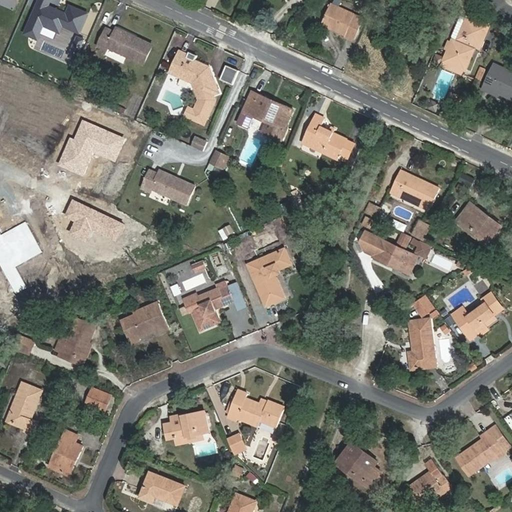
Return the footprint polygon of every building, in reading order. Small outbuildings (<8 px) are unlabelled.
[(477,5),(475,0),(465,0),(461,2),(465,11),(477,5)] [(335,28),(334,31),(345,36),(353,40),(363,18),(330,3),(322,22),(335,28)] [(451,65),(464,70),(474,48),(479,46),(488,26),(460,13),(451,34),(451,41),(448,50),(443,61),(451,65)] [(321,25),(334,31),(335,28),(322,22),(321,25)] [(107,49),(143,66),(152,47),(116,31),(114,35),(105,31),(97,48),(106,52),(107,49)] [(181,71),(178,77),(193,83),(200,101),(219,93),(209,68),(206,69),(201,67),(201,64),(187,58),(188,56),(179,52),(173,67),(181,71)] [(489,70),(483,85),(502,94),(511,98),(511,72),(499,66),(492,63),(489,70)] [(220,79),(232,84),(237,70),(225,65),(220,79)] [(462,74),(464,70),(451,65),(449,69),(462,74)] [(482,79),(486,68),(480,66),(476,77),(482,79)] [(502,94),(483,85),(481,90),(500,98),(502,94)] [(294,110),(252,90),(243,110),(285,130),(294,110)] [(455,102),(458,95),(450,92),(447,99),(455,102)] [(133,97),(128,115),(136,117),(140,98),(133,97)] [(334,133),(329,130),(320,126),(325,118),(316,113),(302,143),(337,159),(347,139),(334,133)] [(105,155),(109,145),(120,150),(125,139),(84,122),(80,133),(84,134),(80,144),(76,142),(71,140),(61,165),(83,174),(93,150),(105,155)] [(151,132),(151,142),(164,143),(165,133),(151,132)] [(204,152),(208,143),(196,138),(192,147),(204,152)] [(109,145),(105,155),(116,159),(120,150),(109,145)] [(229,156),(216,150),(210,163),(223,169),(229,156)] [(189,205),(197,186),(161,171),(160,175),(151,171),(143,189),(153,193),(154,191),(189,205)] [(429,211),(439,189),(401,171),(391,192),(429,211)] [(74,201),(66,217),(76,221),(71,234),(87,241),(92,229),(117,240),(124,225),(74,201)] [(289,201),(280,203),(282,211),(291,208),(289,201)] [(456,221),(478,238),(482,234),(465,221),(477,206),(471,202),(456,221)] [(369,203),(364,212),(375,217),(379,208),(369,203)] [(482,234),(478,238),(487,245),(502,225),(477,206),(465,221),(482,234)] [(362,225),(375,230),(378,224),(365,218),(362,225)] [(25,221),(0,234),(0,265),(14,292),(26,286),(14,265),(41,251),(25,221)] [(223,227),(226,236),(234,233),(231,224),(223,227)] [(424,243),(431,229),(419,224),(413,238),(424,243)] [(409,274),(418,255),(404,249),(410,236),(402,232),(396,245),(381,238),(372,257),(389,265),(390,262),(403,268),(401,271),(409,274)] [(284,248),(248,264),(266,306),(284,299),(273,274),(280,271),(279,269),(291,264),(284,248)] [(211,257),(217,275),(231,271),(225,253),(211,257)] [(197,270),(204,267),(202,262),(195,265),(197,270)] [(403,268),(390,262),(389,265),(401,271),(403,268)] [(167,283),(176,279),(172,270),(163,274),(167,283)] [(220,291),(228,288),(224,281),(216,284),(218,288),(220,291)] [(216,309),(234,302),(228,288),(220,291),(218,288),(197,297),(196,294),(183,300),(189,313),(192,312),(200,331),(215,325),(211,314),(217,312),(216,309)] [(483,322),(494,315),(502,309),(491,292),(481,299),(484,303),(469,314),(458,322),(470,339),(479,333),(481,335),(489,330),(486,326),(483,322)] [(426,296),(415,302),(424,315),(435,308),(426,296)] [(158,334),(169,330),(157,302),(134,312),(135,315),(122,320),(132,344),(140,341),(138,337),(156,330),(158,334)] [(453,315),(458,322),(469,314),(464,307),(453,315)] [(215,325),(221,322),(217,312),(211,314),(215,325)] [(497,319),(494,315),(483,322),(486,326),(497,319)] [(64,350),(83,357),(96,326),(76,318),(68,338),(62,335),(55,350),(63,352),(64,350)] [(436,367),(430,319),(410,321),(413,352),(409,352),(411,369),(436,367)] [(443,336),(450,333),(447,324),(439,327),(443,336)] [(31,354),(34,339),(17,334),(13,350),(31,354)] [(81,365),(83,357),(64,350),(63,352),(61,356),(81,365)] [(30,420),(42,391),(22,383),(7,421),(26,429),(25,431),(33,435),(38,424),(30,420)] [(85,403),(98,409),(105,393),(92,388),(85,403)] [(260,420),(276,426),(284,407),(268,401),(266,406),(245,398),(247,395),(238,391),(228,417),(236,420),(237,418),(258,426),(260,420)] [(105,393),(98,409),(105,411),(112,396),(105,393)] [(187,436),(203,432),(210,431),(206,412),(172,419),(173,423),(165,425),(168,439),(177,438),(178,443),(189,441),(187,436)] [(496,425),(489,429),(497,443),(505,438),(496,425)] [(497,443),(489,429),(481,434),(484,439),(457,457),(469,475),(510,446),(505,438),(497,443)] [(78,436),(66,430),(49,465),(68,474),(76,456),(78,457),(83,446),(75,442),(78,436)] [(204,438),(203,432),(187,436),(189,441),(204,438)] [(240,435),(228,440),(232,451),(233,453),(246,447),(240,435)] [(362,482),(374,466),(377,462),(353,442),(337,462),(362,482)] [(197,457),(217,454),(216,443),(196,445),(197,457)] [(431,472),(410,486),(411,488),(421,503),(423,506),(444,491),(437,480),(444,476),(433,460),(425,464),(431,472)] [(240,478),(244,467),(234,464),(230,474),(240,478)] [(380,471),(374,466),(362,482),(368,486),(380,471)] [(186,487),(149,472),(139,496),(153,502),(156,496),(178,505),(186,487)] [(444,476),(437,480),(444,491),(451,486),(444,476)] [(421,503),(411,488),(404,492),(415,507),(421,503)] [(252,511),(257,501),(236,493),(227,511),(252,511)]
